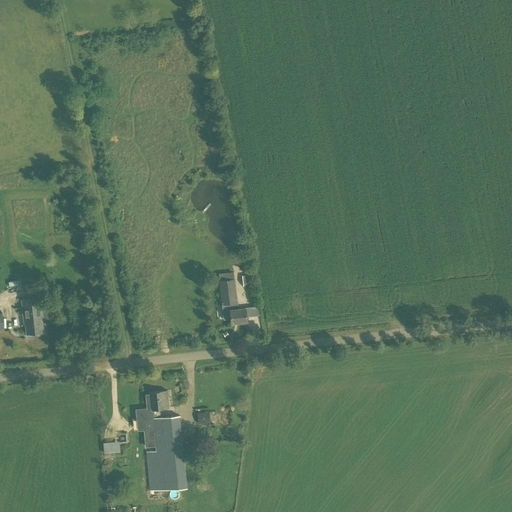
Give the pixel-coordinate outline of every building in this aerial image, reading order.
[(236,304),(234,280),(220,282),(222,304),(229,303),(231,323),(247,322),(245,309),(238,310),(238,304),(236,304)] [(43,321),(40,299),(22,301),(24,321),(25,321),(25,324),(26,323),(27,334),(43,332),(42,321),(43,321)] [(247,306),(248,316),(258,314),(257,305),(247,306)] [(154,418),(160,418),(159,409),(169,408),(167,391),(150,393),(151,409),(143,410),(144,419),(143,420),(145,440),(156,439),(154,418)] [(198,424),(210,423),(209,412),(197,412),(198,424)] [(156,439),(145,440),(150,491),(152,491),(162,490),(167,490),(168,497),(183,496),(183,488),(187,488),(180,416),(160,418),(154,418),(156,439)]
